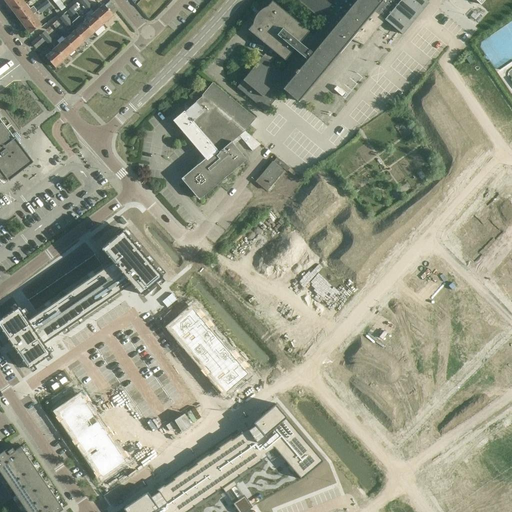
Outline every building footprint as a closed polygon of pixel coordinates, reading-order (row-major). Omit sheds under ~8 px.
[(9,0),(6,3),(14,13),(26,4),(22,0),(9,0)] [(47,0),(41,5),(45,10),(51,5),(47,0)] [(297,0),(324,22),(313,35),(272,0),(267,6),(264,7),(262,9),(260,11),(257,13),(256,15),(254,18),(253,19),(253,21),(252,24),(248,30),(285,60),(294,49),(298,53),(282,72),(262,56),(237,87),(265,111),(283,90),(298,102),(350,39),(363,45),(385,20),(402,34),(429,3),(425,0),(297,0)] [(88,2),(83,7),(88,12),(91,10),(93,8),(88,2)] [(14,13),(21,23),(33,14),(26,4),(14,13)] [(93,8),(91,10),(104,24),(114,15),(104,4),(99,8),(96,5),(93,8)] [(39,15),(45,10),(41,5),(35,10),(39,15)] [(104,24),(91,10),(88,12),(86,14),(89,17),(84,22),(94,33),(104,24)] [(29,34),(41,25),(33,14),(21,23),(29,34)] [(69,20),(64,14),(59,18),(64,24),(69,20)] [(74,25),(72,27),(85,41),(94,33),(84,22),(80,17),(72,23),(74,25)] [(72,23),(69,20),(64,24),(69,30),(72,27),(74,25),(72,23)] [(69,35),(65,39),(75,50),(85,41),(72,27),(69,30),(67,32),(69,35)] [(45,31),(40,35),(45,41),(50,37),(45,31)] [(36,49),(45,41),(40,35),(31,43),(36,49)] [(50,37),(45,41),(49,47),(55,42),(50,37)] [(65,39),(55,47),(65,58),(75,50),(65,39)] [(55,67),(65,58),(55,47),(46,56),(55,67)] [(181,179),(199,200),(246,159),(234,145),(241,138),(252,151),(261,144),(245,131),(255,118),(212,82),(201,96),(202,96),(194,104),(185,111),(184,111),(173,120),(205,158),(181,179)] [(0,181),(6,177),(8,180),(33,161),(14,137),(0,118),(0,181)] [(255,182),(267,191),(284,171),(286,172),(288,169),(297,175),(300,171),(281,156),(279,159),(276,157),(273,162),(272,161),(255,182)] [(511,194),(505,187),(496,197),(511,211),(511,194)] [(511,211),(496,197),(488,206),(498,215),(493,220),(502,228),(507,224),(503,220),(511,211)] [(477,219),(468,229),(483,243),(491,235),(495,239),(499,234),(490,225),(486,229),(477,219)] [(18,306),(0,318),(0,327),(15,349),(28,368),(51,353),(46,346),(43,343),(123,288),(131,283),(138,291),(140,294),(163,276),(123,229),(101,248),(112,261),(29,318),(28,320),(18,306)] [(468,229),(459,238),(469,247),(465,251),(474,260),(478,256),(475,252),(483,243),(468,229)] [(508,276),(499,285),(507,293),(511,288),(511,263),(503,272),(508,276)] [(171,293),(162,301),(167,308),(177,300),(171,293)] [(191,308),(169,327),(226,393),(248,374),(191,308)] [(80,396),(56,414),(101,478),(126,461),(80,396)] [(147,491),(123,508),(125,511),(187,511),(195,506),(195,505),(204,499),(205,500),(218,491),(217,490),(221,487),(222,488),(225,492),(231,488),(236,484),(234,480),(241,476),(240,474),(249,468),(250,469),(263,461),(262,460),(267,456),(276,450),(280,454),(301,479),(323,461),(286,417),(287,417),(275,404),(253,423),(255,425),(249,429),(247,427),(240,432),(241,433),(232,439),(231,438),(218,447),(219,448),(209,455),(208,454),(195,463),(196,464),(187,470),(186,469),(173,478),(174,479),(164,486),(164,484),(156,489),(158,491),(150,496),(147,491)] [(12,447),(7,450),(6,448),(3,451),(0,452),(0,471),(27,511),(47,511),(49,511),(48,511),(57,511),(63,508),(20,446),(14,450),(12,447)] [(244,495),(244,496),(238,499),(232,503),(238,511),(245,511),(252,507),(244,495)]
